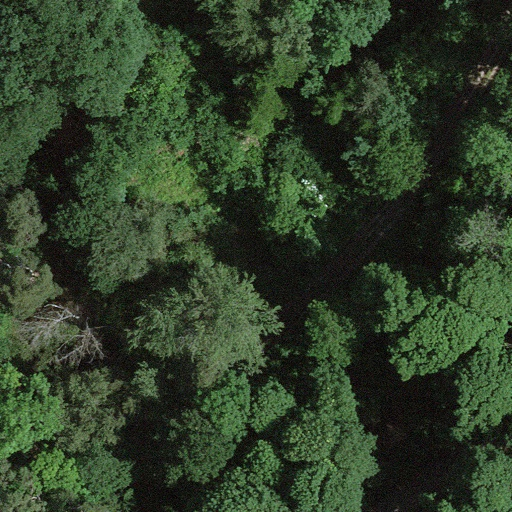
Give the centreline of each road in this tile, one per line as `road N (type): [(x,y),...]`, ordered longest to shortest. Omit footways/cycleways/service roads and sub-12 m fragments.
road 1 (track): [(11,511),(72,228),(84,46),(98,0)]
road 2 (unclassified): [(511,427),(397,511)]
